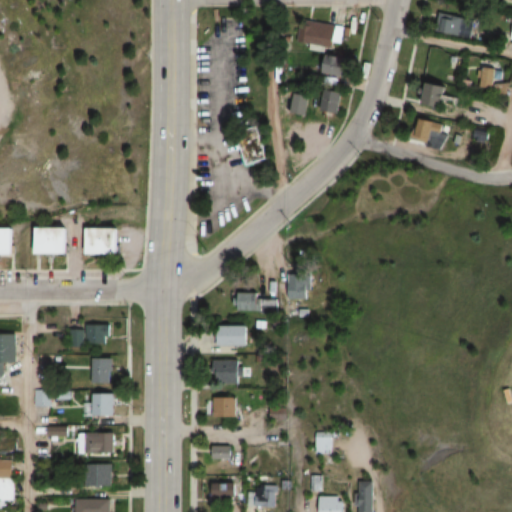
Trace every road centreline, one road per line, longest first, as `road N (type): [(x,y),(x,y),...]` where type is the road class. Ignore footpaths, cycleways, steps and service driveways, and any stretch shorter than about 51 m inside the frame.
road 1 (secondary): [(168,0),(160,511)]
road 2 (residential): [(395,0),(358,128),(212,265),(161,289)]
road 3 (residential): [(511,177),(468,175),(348,140)]
road 4 (residential): [(161,289),(0,288)]
road 5 (residential): [(389,29),(511,53)]
